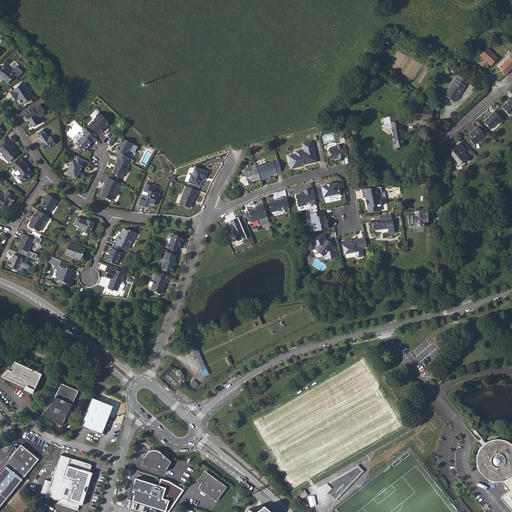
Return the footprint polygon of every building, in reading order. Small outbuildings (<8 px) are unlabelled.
[(383,41),(388,43),(391,37),(387,35),(383,41)] [(481,55),(491,65),(498,57),(494,53),(495,51),(493,49),(492,49),(490,47),(489,48),(488,47),(481,55)] [(511,54),(500,68),(507,74),(511,68),(511,54)] [(7,69),(6,70),(1,66),(0,66),(0,76),(4,79),(8,83),(14,76),(10,72),(7,69)] [(503,78),(507,74),(500,68),(496,72),(503,78)] [(455,79),(444,95),(455,102),(465,86),(465,85),(467,81),(458,75),(456,79),(455,79)] [(24,89),(21,85),(8,94),(11,98),(12,97),(15,101),(18,99),(22,105),(28,101),(30,104),(33,101),(28,93),(27,95),(23,90),(24,89)] [(502,107),(508,113),(510,114),(511,112),(511,96),(510,98),(511,99),(502,107)] [(43,112),(45,111),(40,104),(33,109),(30,108),(23,113),(25,116),(27,119),(25,120),(29,126),(33,127),(40,123),(37,120),(41,118),(45,115),(43,112)] [(432,119),(433,110),(410,108),(409,117),(432,119)] [(96,111),(95,111),(94,112),(94,113),(96,115),(96,117),(88,126),(97,135),(100,132),(102,133),(106,128),(105,128),(106,126),(107,126),(110,123),(97,110),(96,111)] [(484,122),(490,129),(499,121),(500,123),(503,120),(495,111),(489,116),(489,117),(484,122)] [(383,117),(385,129),(391,128),(394,145),(397,145),(398,147),(404,146),(399,120),(398,120),(395,121),(394,116),(383,117)] [(467,136),(474,144),(485,135),(478,127),(474,129),(475,130),(472,133),(467,136)] [(86,129),(80,136),(80,138),(75,144),(83,152),(92,143),(90,141),(94,137),(86,129)] [(51,136),(48,138),(43,130),(36,134),(42,142),(43,144),(42,145),(45,150),(55,143),(51,136)] [(13,148),(13,149),(11,147),(13,146),(8,141),(5,137),(0,142),(0,151),(2,154),(1,155),(9,162),(18,153),(13,148)] [(127,156),(133,144),(122,138),(119,143),(121,144),(119,147),(118,146),(115,151),(118,152),(116,155),(118,156),(128,162),(130,158),(127,156)] [(313,142),(303,144),(304,152),(302,152),(302,154),(296,155),(289,157),(290,164),(293,163),(294,164),(295,169),(301,168),(301,166),(302,165),(304,165),(305,166),(317,164),(313,142)] [(458,145),(464,153),(467,150),(460,143),(458,145)] [(348,157),(346,146),(343,145),(342,145),(336,146),(335,148),(329,149),(331,158),(333,160),(337,159),(337,158),(339,158),(339,159),(344,159),(344,158),(348,157)] [(452,156),(459,164),(463,161),(463,162),(469,158),(464,153),(458,145),(453,148),(455,151),(454,152),(452,151),(451,152),(451,153),(451,154),(451,155),(452,155),(452,156)] [(76,155),(73,161),(72,160),(65,174),(76,179),(83,166),(81,165),(84,160),(76,155)] [(118,156),(116,161),(117,161),(115,165),(116,166),(112,173),(121,178),(124,173),(125,174),(127,173),(128,171),(127,169),(130,163),(128,162),(118,156)] [(27,166),(26,166),(25,164),(23,164),(24,163),(24,162),(19,157),(11,166),(16,171),(15,173),(17,176),(22,183),(29,178),(29,177),(33,174),(27,166)] [(277,173),(273,161),(266,163),(266,162),(256,166),(260,179),(261,180),(264,179),(264,178),(270,176),(277,173)] [(260,179),(256,166),(255,165),(251,166),(252,170),(244,172),(246,176),(241,177),(239,181),(243,183),(244,186),(249,184),(248,183),(252,181),(260,179)] [(195,167),(192,175),(191,178),(192,178),(191,184),(199,187),(202,179),(203,176),(206,177),(208,171),(195,167)] [(108,177),(105,183),(106,184),(104,188),(104,189),(101,196),(108,200),(108,199),(112,201),(115,193),(114,193),(119,183),(108,177)] [(154,192),(156,186),(150,184),(149,185),(146,183),(143,191),(148,193),(147,196),(142,194),(138,205),(145,207),(146,204),(147,203),(149,204),(154,205),(156,200),(158,200),(160,194),(154,192)] [(321,187),(316,188),(319,198),(328,196),(329,199),(333,198),(333,197),(340,196),(337,183),(331,184),(331,183),(326,184),(326,185),(321,186),(321,187)] [(186,186),(179,205),(184,206),(185,205),(190,207),(192,201),(193,198),(194,198),(196,194),(197,195),(198,190),(186,186)] [(316,205),(312,188),(303,190),(304,193),(295,195),(298,207),(304,205),(306,203),(310,202),(314,205),(316,205)] [(380,188),(362,190),(364,198),(365,198),(366,200),(367,205),(368,212),(380,211),(379,206),(382,206),(384,203),(383,200),(380,198),(380,195),(381,193),(380,188)] [(0,193),(0,206),(2,208),(7,200),(12,203),(16,197),(13,195),(13,194),(7,191),(4,196),(0,193)] [(47,194),(45,198),(46,198),(41,206),(50,212),(58,200),(47,194)] [(285,209),(283,197),(278,198),(278,199),(278,200),(275,201),(269,202),(271,212),(285,209)] [(252,222),(267,217),(263,204),(257,206),(258,209),(249,212),(252,222)] [(39,231),(45,221),(47,221),(50,217),(37,210),(35,214),(34,213),(31,219),(32,220),(28,225),(29,227),(32,229),(34,229),(39,231)] [(318,212),(308,214),(308,216),(309,219),(311,219),(312,223),(313,224),(315,229),(316,231),(320,230),(322,230),(327,229),(328,228),(327,223),(326,223),(325,220),(326,220),(325,215),(324,215),(323,211),(318,212)] [(419,216),(419,212),(415,213),(415,216),(407,217),(408,225),(416,224),(416,229),(424,228),(424,224),(427,223),(427,215),(419,216)] [(391,215),(379,215),(380,220),(383,220),(383,222),(380,222),(372,223),(373,231),(387,229),(389,234),(390,235),(393,234),(393,233),(395,233),(391,215)] [(89,220),(88,222),(86,221),(77,217),(74,224),(83,228),(82,231),(90,234),(94,222),(89,220)] [(237,242),(247,238),(238,217),(229,221),(232,230),(231,231),(234,237),(235,237),(237,242)] [(119,235),(115,244),(123,248),(128,250),(132,240),(133,240),(136,233),(129,230),(129,231),(124,229),(123,233),(122,232),(120,236),(119,235)] [(35,240),(34,242),(39,244),(42,239),(30,233),(29,237),(35,240)] [(173,233),(171,238),(169,238),(167,239),(167,241),(168,243),(169,243),(167,248),(176,251),(177,246),(180,247),(182,241),(183,241),(184,237),(173,233)] [(34,242),(35,240),(29,237),(22,234),(20,238),(21,239),(17,247),(20,249),(28,252),(28,251),(32,242),(34,243),(34,242)] [(324,234),(311,236),(312,242),(309,243),(310,248),(313,247),(313,248),(318,252),(323,256),(324,255),(325,259),(336,256),(335,248),(330,245),(331,244),(326,240),(325,241),(324,234)] [(351,240),(342,242),(344,255),(355,253),(355,257),(358,258),(361,257),(363,255),(361,249),(367,248),(365,238),(354,241),(354,242),(352,242),(351,240)] [(69,243),(65,254),(73,257),(74,254),(82,257),(85,249),(69,243)] [(114,244),(112,248),(111,248),(109,253),(110,254),(109,255),(108,255),(106,260),(116,264),(123,248),(115,244),(114,244)] [(28,252),(20,249),(18,253),(35,260),(37,254),(34,253),(33,253),(28,251),(28,252)] [(166,252),(163,259),(165,259),(162,268),(166,269),(166,270),(172,272),(175,263),(173,262),(176,255),(166,252)] [(14,254),(12,258),(12,257),(8,266),(18,270),(21,271),(22,270),(23,268),(27,269),(28,269),(29,266),(29,265),(21,262),(23,258),(14,254)] [(61,260),(59,266),(61,267),(57,279),(62,281),(62,282),(67,283),(69,282),(71,277),(73,273),(70,272),(69,270),(70,269),(73,270),(75,266),(61,260)] [(107,266),(105,271),(107,272),(105,277),(111,279),(111,281),(111,283),(109,283),(108,287),(108,289),(112,290),(113,290),(117,291),(117,290),(121,282),(124,273),(107,266)] [(155,274),(154,278),(155,279),(151,290),(161,294),(165,283),(166,283),(168,279),(155,274)] [(41,373),(15,360),(11,370),(9,369),(2,375),(34,389),(41,373)] [(62,424),(72,404),(78,390),(61,383),(55,396),(52,402),(41,415),(52,420),(52,418),(56,420),(56,422),(62,424)] [(91,397),(79,425),(100,434),(109,412),(111,412),(113,407),(111,404),(107,402),(105,403),(91,397)] [(486,442),(482,437),(480,438),(478,440),(482,445),(484,443),(486,442)] [(511,443),(510,442),(501,438),(493,438),(486,442),(484,443),(482,445),(479,448),(476,456),(476,464),(480,472),(486,478),(494,481),(501,481),(509,490),(500,496),(511,510),(511,443)] [(22,478),(38,458),(20,444),(16,448),(13,446),(9,449),(7,453),(6,457),(7,462),(8,465),(10,469),(22,478)] [(144,465),(167,472),(172,462),(158,450),(154,450),(150,452),(147,454),(144,465)] [(58,504),(77,510),(91,466),(59,455),(51,482),(44,480),(40,494),(47,496),(46,497),(58,501),(58,504)] [(357,466),(322,487),(335,499),(362,471),(357,466)] [(203,482),(199,487),(218,500),(228,485),(215,476),(214,477),(206,472),(200,480),(203,482)] [(165,489),(136,480),(134,485),(132,485),(129,495),(132,496),(130,501),(153,509),(154,506),(162,509),(163,503),(162,500),(165,489)] [(0,511),(0,505),(1,504),(6,508),(14,499),(0,487),(0,511)]
